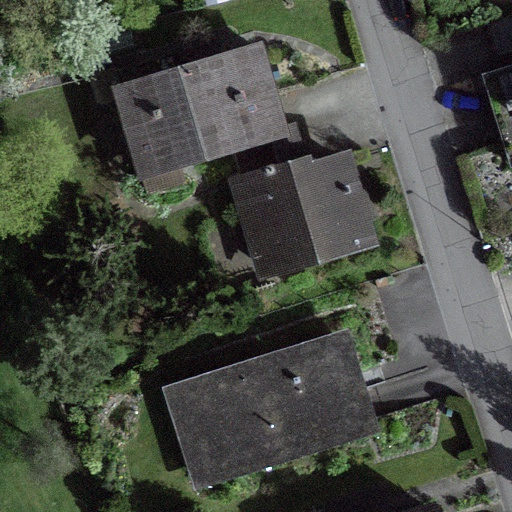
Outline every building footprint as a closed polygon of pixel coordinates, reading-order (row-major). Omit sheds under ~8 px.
[(511,18),(487,26),(497,58),(511,53),(511,18)] [(278,133),(253,50),(116,91),(146,192),(147,191),(140,165),(172,156),(174,165),(189,161),(227,149),(279,134),(278,133)] [(511,66),(480,77),(502,150),(511,146),(511,66)] [(288,130),(278,133),(279,134),(227,149),(264,273),(363,244),(339,162),(301,174),(288,130)] [(342,344),(198,390),(223,470),(367,424),(342,344)]
